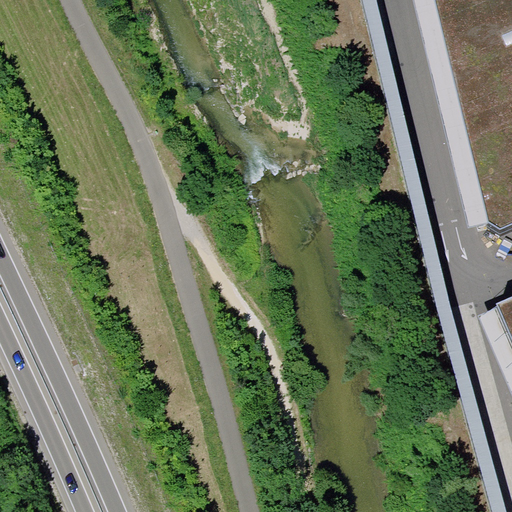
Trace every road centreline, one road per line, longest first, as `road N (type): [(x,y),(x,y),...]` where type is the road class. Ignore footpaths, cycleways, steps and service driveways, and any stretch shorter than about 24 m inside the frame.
road 1 (motorway): [(117,511),(0,251)]
road 2 (motorway): [(0,323),(85,511)]
